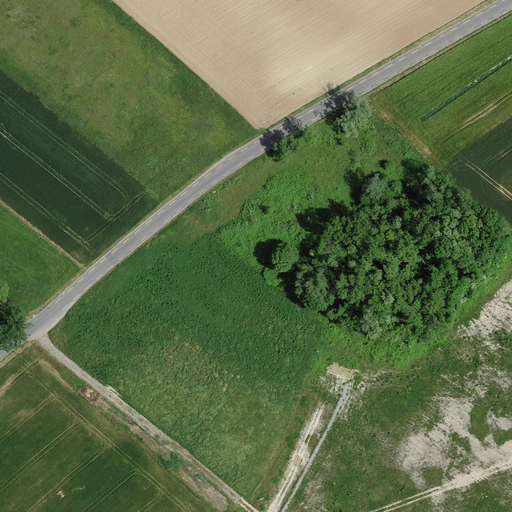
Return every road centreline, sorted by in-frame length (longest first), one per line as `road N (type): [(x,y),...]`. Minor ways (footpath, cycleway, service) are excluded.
road 1 (tertiary): [(511,1),(233,162),(0,355)]
road 2 (track): [(31,330),(254,511)]
